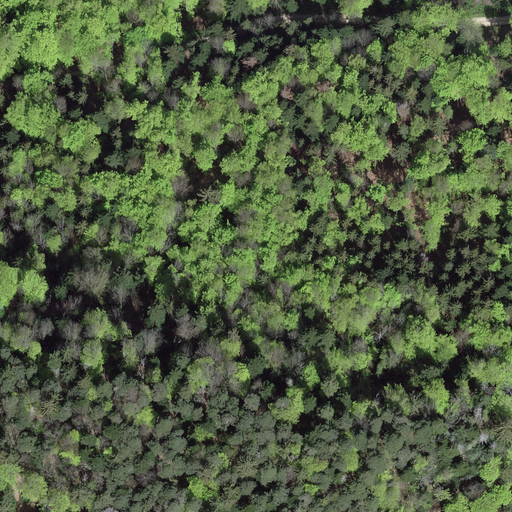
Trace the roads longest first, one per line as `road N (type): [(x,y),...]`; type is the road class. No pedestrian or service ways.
road 1 (track): [(0,86),(104,71),(279,20),(511,19)]
road 2 (track): [(89,194),(279,182),(354,167),(511,113)]
